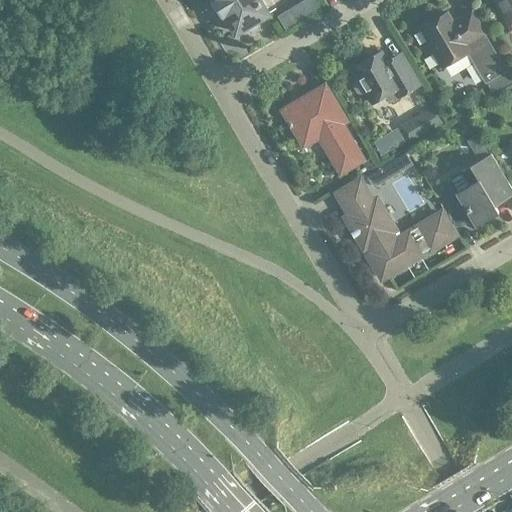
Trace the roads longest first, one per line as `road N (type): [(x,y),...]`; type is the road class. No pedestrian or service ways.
road 1 (residential): [(219,87),(364,332),(511,246)]
road 2 (secondary): [(313,511),(133,337),(0,246)]
road 3 (secondary): [(0,315),(72,358),(183,454),(236,511)]
road 4 (residential): [(370,0),(219,87)]
